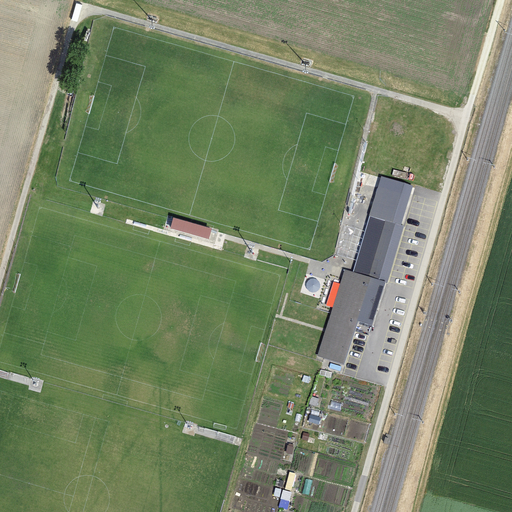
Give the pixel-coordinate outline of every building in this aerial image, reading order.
[(405,197),(383,192),(377,215),(398,221),(405,197)] [(406,231),(370,219),(353,272),(389,283),(406,231)] [(211,232),(174,221),(171,230),(208,241),(211,232)] [(320,357),(345,365),(359,321),(375,325),(387,286),(352,274),(347,273),(333,315),(320,357)] [(320,285),(320,284),(318,282),(316,281),(314,280),(312,280),(310,281),(309,282),(307,284),(307,287),(307,289),(308,291),(310,292),(312,293),(315,293),(317,293),(319,291),(320,290),(320,288),(320,285)] [(309,421),(319,425),(323,414),(314,410),(309,421)] [(291,472),(286,488),(292,490),(297,474),(291,472)]
